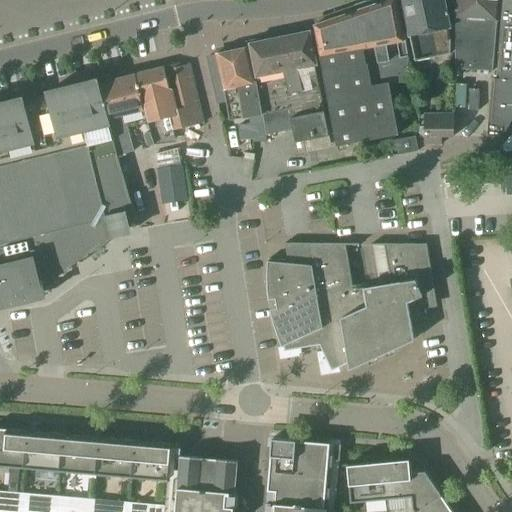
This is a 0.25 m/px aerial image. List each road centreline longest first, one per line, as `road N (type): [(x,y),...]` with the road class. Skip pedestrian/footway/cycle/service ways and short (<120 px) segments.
road 1 (tertiary): [(253,409),(423,433),(453,458),(490,511)]
road 2 (tertiary): [(0,387),(253,409)]
road 3 (residential): [(253,409),(221,225),(228,194)]
road 4 (residential): [(427,174),(420,159),(228,194)]
road 5 (residential): [(187,13),(0,59)]
road 6 (residential): [(187,13),(215,142)]
road 7 (residential): [(187,13),(318,0)]
